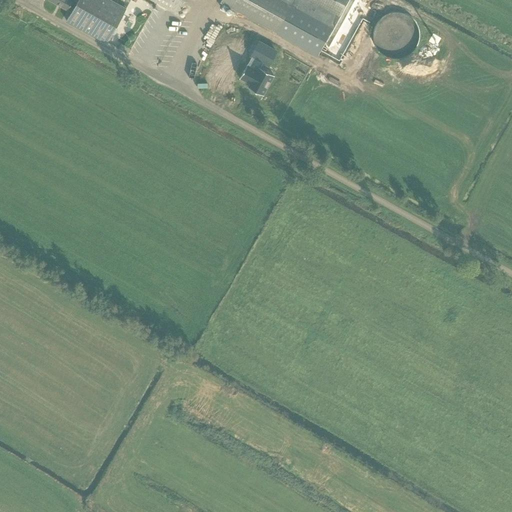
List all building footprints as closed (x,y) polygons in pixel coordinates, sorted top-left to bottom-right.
[(73,0),(48,0),(67,10),(71,12),(70,14),(66,21),(106,43),(110,37),(119,23),(127,9),(109,0),(77,0),(77,2),(73,0)] [(149,0),(178,16),(187,0),(149,0)] [(222,0),(221,3),(317,56),(347,0),(222,0)] [(270,41),(272,37),(269,32),(248,23),(246,26),(251,31),(241,34),(240,36),(224,41),(217,37),(215,42),(210,40),(218,65),(212,67),(213,69),(205,71),(215,75),(222,84),(219,89),(225,92),(229,88),(234,78),(219,71),(216,72),(215,70),(218,67),(234,74),(252,60),(258,45),(263,47),(266,39),(270,41)] [(171,67),(190,36),(179,30),(161,61),(171,67)] [(285,56),(268,47),(261,61),(277,70),(285,56)] [(255,72),(247,85),(258,91),(256,95),(270,103),(282,83),(267,75),(265,78),(255,72)]
